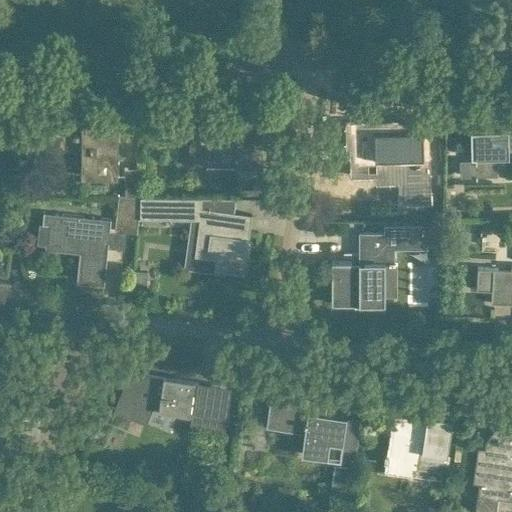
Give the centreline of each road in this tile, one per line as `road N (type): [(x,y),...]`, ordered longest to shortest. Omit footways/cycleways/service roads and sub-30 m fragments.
road 1 (residential): [(45,434),(64,317),(272,336)]
road 2 (residential): [(0,82),(315,62)]
road 3 (residential): [(315,62),(272,336)]
road 4 (residential): [(272,336),(511,373)]
road 5 (residential): [(315,62),(511,55)]
